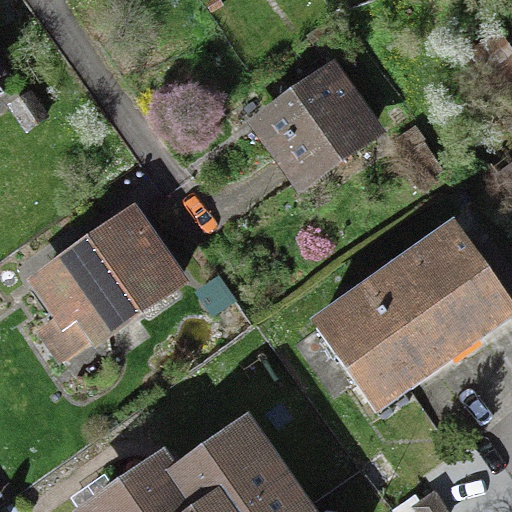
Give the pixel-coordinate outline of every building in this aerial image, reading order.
[(511,0),(502,0),(511,12),(511,0)] [(334,76),(245,137),(296,211),(385,150),(334,76)] [(131,218),(28,291),(83,368),(186,295),(131,218)] [(511,326),(454,238),(307,334),(371,431),(511,338),(511,326)] [(163,463),(91,511),(301,511),(244,428),(172,477),(163,463)]
